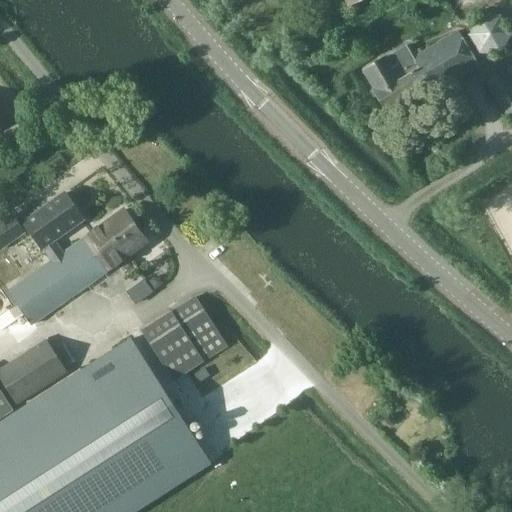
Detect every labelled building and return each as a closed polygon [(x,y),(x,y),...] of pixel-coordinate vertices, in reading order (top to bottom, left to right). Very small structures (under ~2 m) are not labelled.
[(434,93),(478,66),(457,32),(422,53),(420,49),(411,54),(407,46),(387,58),(364,72),(375,89),(374,90),(388,114),(431,88),(434,93)] [(511,66),(486,82),(511,126),(511,66)] [(91,225),(88,227),(69,241),(73,246),(63,254),(53,240),(83,219),(65,194),(24,222),(42,249),(43,248),(52,261),(9,292),(31,326),(111,268),(111,269),(147,243),(123,210),(92,233),(88,228),(91,225)] [(0,247),(1,249),(24,232),(12,216),(0,224),(0,247)] [(194,297),(142,332),(174,381),(227,347),(194,297)] [(130,511),(209,462),(131,340),(0,423),(0,511),(130,511)] [(0,378),(17,404),(67,372),(47,340),(0,369),(0,378)] [(210,376),(205,369),(195,375),(200,383),(210,376)] [(0,418),(13,409),(0,389),(0,418)]
